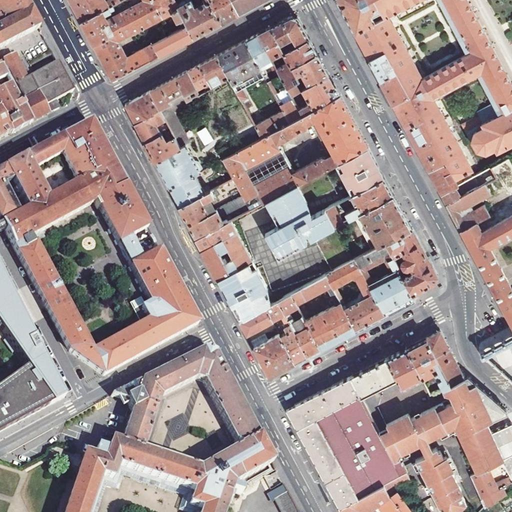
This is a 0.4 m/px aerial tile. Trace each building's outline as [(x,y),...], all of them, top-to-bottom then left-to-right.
[(0,0),(0,27),(31,12),(24,0),(0,0)] [(69,0),(72,6),(74,8),(81,21),(111,5),(109,0),(108,0),(69,0)] [(120,0),(111,5),(81,21),(82,24),(92,43),(98,54),(107,71),(112,81),(151,60),(145,49),(144,48),(127,57),(118,41),(163,17),(153,0),(143,0),(107,20),(104,15),(111,12),(111,10),(119,6),(120,9),(125,6),(122,0),(120,0)] [(187,25),(193,37),(198,35),(221,22),(210,2),(206,4),(195,10),(190,0),(177,7),(173,0),(153,0),(163,17),(172,12),(176,20),(182,17),(187,25)] [(210,2),(221,22),(235,15),(238,13),(230,0),(203,0),(206,4),(210,2)] [(230,0),(238,13),(242,11),(263,0),(230,0)] [(435,99),(424,80),(390,17),(380,0),(336,0),(348,21),(355,35),(371,26),(385,52),(396,72),(380,81),(383,86),(398,77),(409,96),(393,105),(394,108),(396,110),(412,101),(422,120),(433,139),(416,148),(419,153),(435,145),(445,163),(454,180),(473,170),(435,99)] [(380,0),(390,17),(420,0),(438,0),(468,56),(424,80),(435,99),(478,76),(496,109),(511,100),(511,84),(467,0),(380,0)] [(0,27),(0,48),(39,28),(31,12),(0,27)] [(271,27),(284,51),(309,38),(298,17),(295,17),(293,16),(284,21),(271,27)] [(181,29),(187,25),(182,17),(176,20),(181,29)] [(145,49),(151,60),(174,48),(193,37),(187,25),(181,29),(145,49)] [(357,38),(369,61),(385,52),(371,26),(355,35),(357,38)] [(261,32),(258,34),(272,59),(284,52),(284,51),(271,27),(268,29),(261,32)] [(246,41),(261,69),(269,82),(272,81),(268,74),(269,73),(266,68),(274,63),(272,59),(258,34),(256,36),(246,41)] [(313,45),(309,38),(284,51),(284,52),(289,62),(278,69),(281,75),(288,88),(301,81),(294,68),(318,54),(316,51),(313,45)] [(218,56),(230,78),(246,109),(253,106),(240,81),(261,69),(246,41),(221,54),(218,56)] [(378,78),(380,81),(396,72),(385,52),(369,61),(371,64),(378,78)] [(288,88),(293,96),(329,75),(320,57),(318,54),(294,68),(301,81),(288,88)] [(19,104),(30,124),(48,115),(49,115),(45,107),(55,102),(56,103),(73,93),(58,63),(30,78),(22,62),(18,64),(13,55),(3,61),(8,71),(9,70),(25,101),(19,104)] [(201,65),(213,87),(230,78),(218,56),(204,63),(201,65)] [(0,62),(0,66),(1,68),(19,104),(25,101),(9,70),(8,71),(3,61),(0,62)] [(192,69),(188,71),(198,89),(206,84),(209,89),(213,87),(201,65),(192,69)] [(0,68),(0,115),(10,135),(30,124),(19,104),(1,68),(0,68)] [(183,92),(188,101),(193,98),(190,93),(195,91),(198,95),(201,94),(198,89),(188,71),(179,76),(175,78),(183,92)] [(272,81),(269,82),(284,111),(291,123),(303,116),(293,96),(288,88),(281,75),(272,81)] [(293,96),(303,116),(340,95),(331,79),(331,77),(329,75),(293,96)] [(398,77),(383,86),(385,90),(390,100),(393,105),(409,96),(398,77)] [(156,101),(160,109),(172,103),(170,99),(183,92),(175,78),(154,89),(151,91),(156,101)] [(130,114),(135,124),(154,113),(150,105),(156,101),(151,91),(143,95),(125,105),(130,114)] [(161,109),(165,118),(170,126),(173,125),(173,123),(171,118),(176,115),(173,109),(188,101),(183,92),(170,99),(172,103),(160,109),(161,109)] [(238,186),(243,195),(246,200),(255,195),(260,204),(265,201),(298,183),(322,170),(325,169),(336,162),(340,160),(367,145),(363,137),(354,120),(340,95),(303,116),(291,123),(263,139),(257,142),(224,160),(235,180),(238,186)] [(511,100),(496,109),(499,115),(501,119),(486,128),(483,124),(479,116),(463,125),(478,152),(486,155),(496,149),(498,153),(511,145),(511,100)] [(412,101),(396,110),(398,114),(404,126),(406,129),(422,120),(412,101)] [(45,107),(49,115),(59,109),(56,103),(55,102),(45,107)] [(137,127),(145,143),(162,134),(157,123),(165,118),(161,109),(154,113),(135,124),(137,127)] [(261,136),(263,139),(291,123),(284,111),(256,127),(261,136)] [(0,140),(10,135),(0,115),(0,140)] [(501,119),(499,115),(483,124),(486,128),(501,119)] [(422,120),(406,129),(408,132),(416,148),(433,139),(422,120)] [(143,261),(131,238),(147,230),(90,124),(64,137),(0,170),(0,224),(1,225),(4,231),(35,289),(69,352),(103,376),(123,365),(125,368),(129,366),(128,363),(198,326),(184,299),(159,252),(143,261)] [(150,152),(156,162),(181,148),(176,138),(167,143),(162,134),(145,143),(150,152)] [(163,176),(170,189),(196,175),(204,171),(200,163),(197,161),(195,161),(186,145),(181,148),(156,162),(163,176)] [(372,155),(367,145),(340,160),(345,170),(353,165),(359,176),(351,181),(339,187),(345,199),(351,196),(384,178),(372,155)] [(435,145),(419,153),(428,169),(429,172),(445,163),(435,145)] [(511,179),(511,203),(509,205),(511,209),(511,168),(507,159),(492,167),(497,177),(508,172),(511,179)] [(340,160),(336,162),(341,171),(345,170),(340,160)] [(445,163),(429,172),(439,191),(441,194),(475,176),(473,170),(454,180),(445,163)] [(345,170),(341,171),(346,180),(349,178),(351,181),(359,176),(353,165),(345,170)] [(453,216),(462,233),(476,225),(481,233),(511,215),(511,209),(509,205),(490,215),(484,205),(473,211),(470,205),(491,194),(485,183),(497,177),(492,167),(475,176),(441,194),(453,216)] [(175,198),(180,207),(205,194),(196,175),(170,189),(175,198)] [(392,192),(384,178),(351,196),(356,207),(346,213),(349,219),(356,215),(394,195),(392,192)] [(298,183),(265,201),(279,226),(264,234),(279,259),(307,242),(304,236),(308,235),(311,240),(336,227),(326,209),(313,217),(310,208),(308,202),(298,183)] [(210,202),(205,194),(180,207),(182,211),(190,227),(196,239),(231,220),(251,209),(246,200),(243,195),(218,208),(218,209),(213,212),(208,203),(210,202)] [(374,248),(386,242),(412,228),(410,224),(403,213),(394,195),(356,215),(374,248)] [(334,205),(326,209),(336,227),(344,222),(334,205)] [(511,215),(481,233),(476,225),(462,233),(489,283),(511,325),(511,215)] [(239,267),(253,260),(231,220),(196,239),(199,244),(200,247),(202,249),(223,238),(239,267)] [(412,294),(413,294),(423,288),(435,281),(436,278),(437,275),(430,261),(428,257),(424,251),(417,237),(412,228),(386,242),(401,270),(404,269),(406,271),(409,273),(402,277),(412,294)] [(223,238),(202,249),(214,273),(218,279),(239,267),(223,238)] [(402,277),(399,271),(401,270),(386,242),(374,248),(356,259),(364,274),(385,316),(391,313),(415,300),(413,294),(412,294),(402,277)] [(356,259),(353,260),(326,275),(336,294),(340,292),(337,286),(352,278),(357,279),(364,274),(356,259)] [(253,260),(239,267),(218,279),(219,282),(224,291),(228,290),(226,283),(246,272),(257,268),(253,260)] [(266,308),(271,305),(264,291),(268,289),(257,268),(246,272),(226,283),(228,290),(224,291),(229,301),(236,313),(245,309),(249,317),(266,308)] [(381,318),(385,316),(364,274),(357,279),(363,289),(360,291),(358,297),(346,304),(340,292),(336,294),(341,302),(356,331),(381,318)] [(338,304),(341,302),(336,294),(326,275),(293,293),(298,305),(329,288),(338,304)] [(0,328),(3,327),(9,337),(7,339),(15,351),(18,349),(30,366),(3,385),(6,388),(0,392),(0,432),(65,397),(27,327),(20,330),(0,301),(0,299),(9,294),(0,276),(0,328)] [(318,351),(321,349),(307,321),(305,317),(300,320),(300,321),(303,327),(298,330),(294,322),(295,321),(290,311),(299,306),(298,305),(293,293),(279,301),(308,356),(318,351)] [(9,294),(0,299),(0,301),(20,330),(27,327),(13,301),(9,294)] [(304,358),(308,356),(279,301),(271,305),(266,308),(273,322),(282,316),(286,323),(283,324),(285,328),(285,329),(287,333),(280,336),(294,363),(304,358)] [(352,333),(356,331),(341,302),(338,304),(307,321),(321,349),(336,341),(352,333)] [(249,339),(251,342),(265,334),(276,328),(273,322),(266,308),(249,317),(240,322),(249,339)] [(245,309),(236,313),(240,322),(249,317),(245,309)] [(426,338),(436,355),(449,348),(442,334),(440,331),(426,338)] [(283,369),(294,363),(280,336),(280,335),(268,341),(265,334),(251,342),(269,377),(283,369)] [(436,355),(426,338),(412,345),(407,348),(422,377),(422,378),(434,372),(442,388),(451,384),(436,355)] [(422,377),(407,348),(402,350),(387,358),(398,379),(402,387),(422,377)] [(436,355),(451,384),(464,377),(462,374),(458,366),(450,350),(449,348),(436,355)] [(193,508),(200,511),(199,511),(223,511),(231,487),(272,464),(251,424),(214,356),(208,353),(202,352),(130,388),(132,391),(126,395),(125,397),(125,399),(126,402),(131,412),(122,441),(112,437),(109,447),(98,444),(95,454),(85,451),(64,511),(89,511),(101,477),(108,480),(113,481),(117,467),(125,470),(185,490),(192,492),(188,506),(193,508)] [(398,379),(387,358),(384,359),(357,373),(351,377),(361,397),(398,379)] [(465,381),(497,413),(499,417),(507,413),(505,409),(486,392),(464,373),(462,374),(464,377),(465,381)] [(320,473),(329,491),(338,509),(406,473),(399,459),(394,461),(380,435),(361,397),(351,377),(345,380),(294,406),(290,416),(320,473)] [(486,423),(499,417),(497,413),(465,381),(464,377),(451,384),(442,388),(444,392),(453,396),(456,402),(447,407),(445,403),(437,407),(449,431),(456,428),(460,435),(486,423)] [(130,388),(111,397),(126,402),(125,399),(125,397),(126,395),(132,391),(130,388)] [(380,435),(394,461),(399,459),(401,454),(449,431),(437,407),(412,419),(411,416),(388,427),(390,430),(380,435)] [(411,416),(409,413),(387,424),(388,427),(411,416)] [(487,427),(486,423),(460,435),(475,471),(477,470),(511,453),(511,439),(511,438),(508,431),(506,427),(491,434),(487,427)] [(429,444),(422,448),(425,454),(432,450),(429,444)] [(417,458),(442,511),(455,511),(465,501),(461,493),(463,493),(452,469),(454,468),(448,454),(444,456),(442,450),(440,451),(439,448),(425,454),(417,458)] [(117,467),(113,481),(121,484),(123,477),(125,470),(117,467)] [(123,477),(183,497),(185,490),(125,470),(123,477)] [(468,474),(476,489),(486,484),(480,473),(479,473),(477,470),(475,471),(468,474)] [(376,511),(410,511),(396,492),(410,483),(406,473),(338,509),(340,511),(367,511),(373,508),(376,511)] [(486,484),(476,489),(481,499),(505,486),(500,476),(486,484)] [(101,477),(89,511),(97,511),(105,487),(108,480),(101,477)] [(118,491),(121,484),(113,481),(108,480),(105,487),(118,491)] [(274,500),(280,511),(296,511),(283,486),(267,495),(271,502),(274,500)] [(192,492),(185,490),(183,497),(180,504),(188,506),(192,492)]
